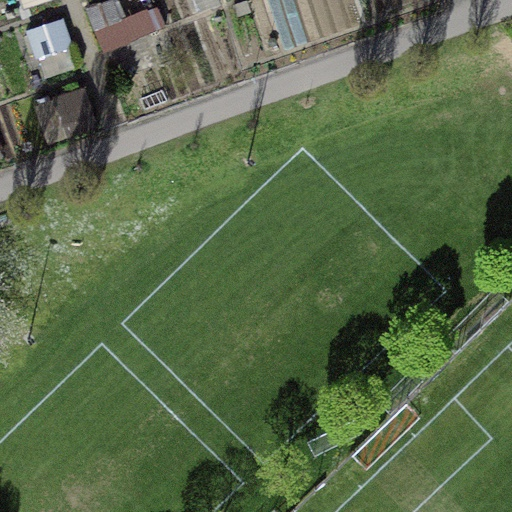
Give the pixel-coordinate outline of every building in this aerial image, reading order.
[(53,0),(27,0),(31,12),(55,4),(53,0)] [(432,0),(377,0),(385,19),(433,2),(432,0)] [(117,2),(86,13),(106,67),(156,49),(143,14),(124,21),(117,2)] [(66,25),(31,37),(46,80),(81,68),(66,25)] [(87,92),(59,103),(73,144),(102,134),(87,92)]
